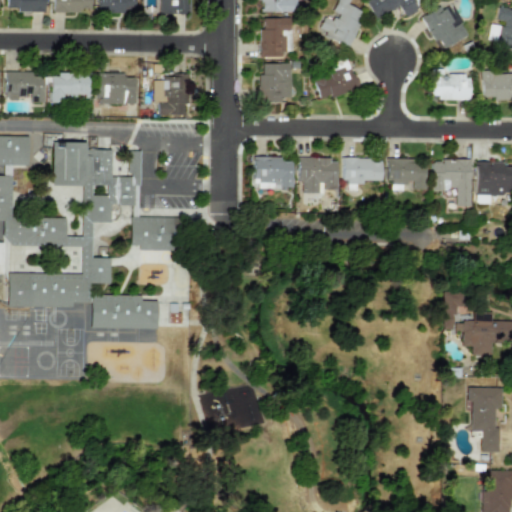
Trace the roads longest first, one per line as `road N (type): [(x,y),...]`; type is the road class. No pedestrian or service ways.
road 1 (residential): [(511,141),(222,139)]
road 2 (residential): [(222,223),(222,0)]
road 3 (residential): [(0,56),(222,60)]
